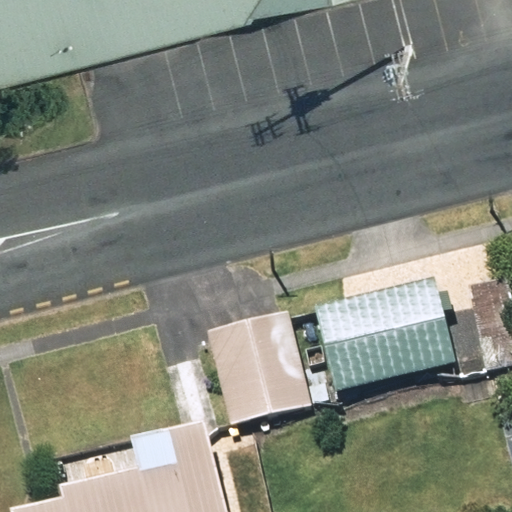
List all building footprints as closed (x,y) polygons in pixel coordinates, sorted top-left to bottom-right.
[(300,0),(0,0),(0,82),(270,14),(269,8),(300,0)] [(470,298),(485,378),(511,372),(511,323),(506,291),(470,298)] [(433,292),(313,319),(331,400),(452,373),(433,292)] [(309,417),(290,323),(208,341),(228,435),(309,417)] [(218,511),(202,446),(129,465),(135,493),(58,511),(218,511)]
